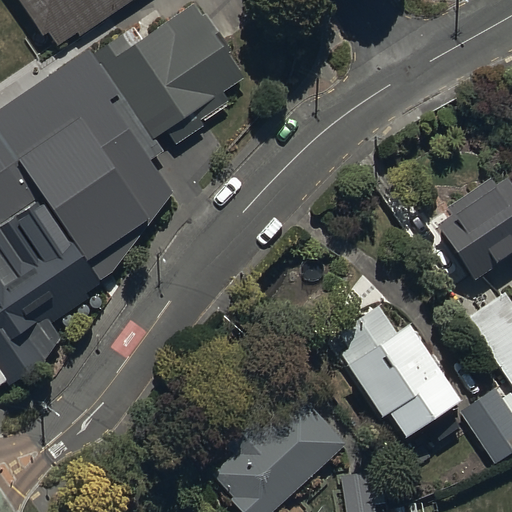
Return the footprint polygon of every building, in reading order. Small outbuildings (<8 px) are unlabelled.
[(0,383),(3,387),(67,345),(45,310),(107,268),(168,188),(145,154),(231,98),(223,88),(244,74),(193,0),(129,42),(120,32),(90,51),(86,45),(0,103),(0,383)] [(18,0),(52,50),(126,0),(18,0)] [(489,184),(430,223),(472,286),(510,260),(511,262),(511,193),(505,183),(494,191),(489,184)] [(511,305),(505,295),(463,323),(511,395),(511,305)] [(348,371),(344,373),(379,427),(387,422),(402,445),(457,410),(407,331),(396,338),(379,311),(332,341),(342,356),(340,358),(348,371)] [(511,420),(493,392),(456,416),(492,470),(511,456),(511,420)] [(259,431),(252,424),(223,451),(231,459),(207,482),(236,511),(274,511),(341,448),(292,399),(259,431)] [(369,476),(339,479),(342,511),(376,511),(376,508),(384,508),(381,482),(370,483),(369,476)]
